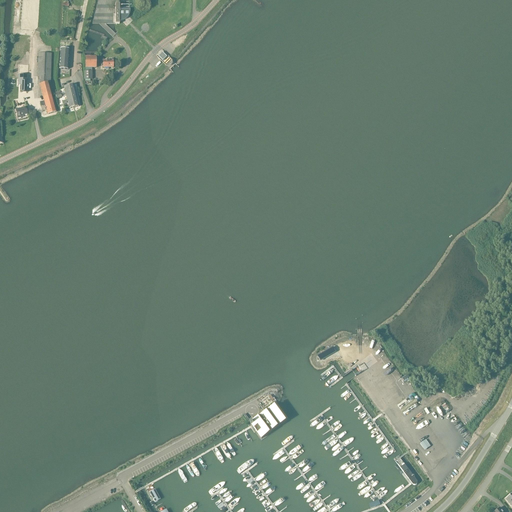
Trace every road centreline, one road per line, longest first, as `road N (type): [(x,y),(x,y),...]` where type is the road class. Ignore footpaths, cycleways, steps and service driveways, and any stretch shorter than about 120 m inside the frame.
road 1 (tertiary): [(0,162),(105,106),(215,0)]
road 2 (tertiary): [(511,404),(437,511)]
